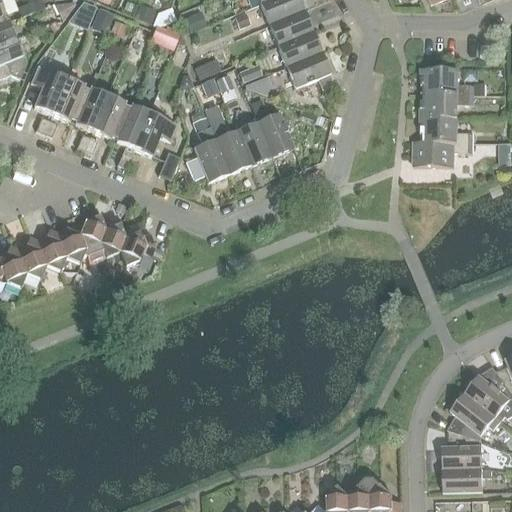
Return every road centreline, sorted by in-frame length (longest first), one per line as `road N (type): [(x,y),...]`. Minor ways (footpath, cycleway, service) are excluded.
road 1 (residential): [(372,31),(336,180),(208,231),(0,144)]
road 2 (residential): [(417,511),(415,437),(430,389),(467,349),(511,330)]
road 3 (residential): [(372,31),(396,23),(462,24),(511,5)]
